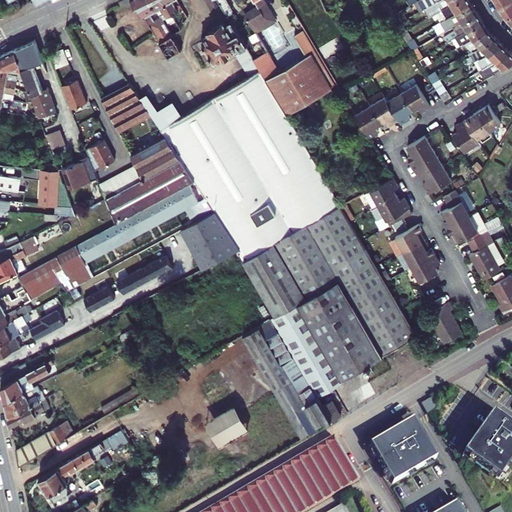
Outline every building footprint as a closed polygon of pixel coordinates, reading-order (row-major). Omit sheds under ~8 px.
[(156,9),(151,0),(132,0),(136,7),(138,6),(149,24),(161,16),(156,9)] [(173,15),(163,0),(151,0),(156,9),(161,16),(164,20),(173,15)] [(163,0),(173,15),(178,12),(171,0),(163,0)] [(218,0),(227,15),(232,12),(233,10),(227,0),(218,0)] [(254,0),(258,6),(245,14),(252,25),(272,13),(264,0),(254,0)] [(438,0),(418,0),(424,9),(438,0)] [(458,0),(438,0),(424,9),(429,17),(436,13),(440,11),(451,4),(458,0)] [(472,3),(470,0),(458,0),(451,4),(440,11),(445,19),(457,13),(472,3)] [(511,0),(494,0),(500,8),(511,0)] [(511,0),(500,8),(506,18),(511,14),(511,0)] [(389,6),(387,2),(383,4),(391,16),(395,14),(392,11),(389,6)] [(478,12),(472,3),(457,13),(445,19),(441,22),(446,31),(453,27),(462,22),(478,12)] [(445,19),(440,11),(436,13),(441,22),(445,19)] [(483,20),(478,12),(462,22),(453,27),(455,30),(444,37),(447,42),(456,37),(467,30),(483,20)] [(276,19),(272,13),(252,25),(255,31),(276,19)] [(408,18),(405,14),(400,17),(397,13),(395,14),(391,16),(397,24),(402,21),(408,18)] [(182,50),(173,35),(164,20),(161,16),(149,24),(169,58),(182,50)] [(488,29),(483,20),(467,30),(456,37),(462,45),(464,43),(488,29)] [(407,30),(402,21),(397,24),(402,33),(407,30)] [(247,47),(232,22),(226,25),(225,23),(209,32),(211,34),(202,40),(215,62),(238,49),(242,50),(247,47)] [(446,31),(441,22),(439,23),(442,27),(437,30),(440,35),(446,31)] [(306,57),(280,72),(268,79),(288,112),(334,84),(302,29),(293,34),(306,57)] [(496,36),(488,29),(464,43),(472,51),(481,47),(496,36)] [(412,39),(407,30),(402,33),(407,42),(412,39)] [(472,51),(469,53),(472,62),(478,59),(489,54),(502,43),(496,36),(481,47),(472,51)] [(419,47),(415,41),(413,42),(412,39),(407,42),(413,51),(417,48),(419,47)] [(43,90),(33,65),(37,63),(38,67),(44,64),(35,40),(15,49),(23,72),(26,79),(30,91),(34,102),(35,104),(39,117),(56,111),(48,88),(43,90)] [(510,50),(502,43),(489,54),(478,59),(482,69),(495,60),(510,50)] [(254,59),(247,47),(242,50),(235,54),(249,76),(260,69),(254,59)] [(66,55),(63,48),(58,50),(57,51),(50,53),(53,61),(66,55)] [(423,57),(417,48),(413,51),(418,60),(423,57)] [(23,72),(15,49),(0,56),(0,71),(4,73),(9,73),(9,69),(15,67),(17,72),(22,73),(23,72)] [(511,62),(511,52),(510,50),(495,60),(482,69),(480,71),(484,78),(493,72),(503,67),(511,62)] [(280,72),(267,51),(256,58),(268,79),(280,72)] [(53,61),(56,68),(69,63),(66,55),(53,61)] [(388,70),(385,66),(373,73),(375,77),(388,70)] [(243,335),(303,438),(332,421),(340,416),(331,400),(322,405),(317,397),(342,382),(341,379),(416,336),(402,310),(362,241),(342,206),(297,131),(296,128),(290,120),(260,69),(249,76),(183,115),(161,128),(180,158),(143,178),(137,181),(131,184),(125,188),(119,191),(113,194),(106,198),(116,223),(195,180),(215,212),(240,249),(237,251),(243,262),(244,261),(276,315),(275,316),(243,335)] [(18,75),(9,73),(4,73),(0,71),(0,84),(15,88),(17,78),(18,75)] [(440,79),(435,71),(428,75),(433,83),(440,79)] [(372,79),(370,75),(368,76),(359,81),(361,85),(372,79)] [(62,85),(72,108),(87,102),(78,79),(62,85)] [(447,90),(440,79),(433,83),(436,88),(440,94),(447,90)] [(140,98),(130,82),(102,97),(132,154),(137,164),(143,178),(180,158),(161,128),(140,98)] [(359,87),(357,82),(342,91),(344,94),(352,90),(352,91),(359,87)] [(15,88),(0,84),(0,97),(13,100),(15,88)] [(430,106),(417,84),(402,92),(413,110),(418,107),(421,112),(430,106)] [(444,101),(451,96),(447,90),(440,94),(444,101)] [(34,102),(30,91),(25,92),(28,101),(34,102)] [(413,110),(402,92),(388,101),(399,119),(401,123),(411,118),(408,113),(413,110)] [(158,111),(147,93),(140,98),(161,128),(183,115),(174,101),(158,111)] [(13,100),(0,97),(0,109),(19,113),(22,101),(13,100)] [(399,119),(388,101),(385,97),(371,106),(381,123),(386,120),(389,125),(399,119)] [(505,106),(503,102),(496,106),(499,110),(505,106)] [(501,122),(489,104),(477,112),(489,130),(501,122)] [(381,123),(371,106),(356,114),(369,137),(379,131),(376,127),(381,123)] [(489,130),(477,112),(465,119),(477,138),(489,130)] [(300,126),(295,117),(290,120),(296,128),(300,126)] [(477,138),(465,119),(456,126),(459,130),(454,133),(465,151),(479,141),(477,138)] [(64,136),(61,129),(47,134),(50,141),(64,136)] [(434,150),(425,135),(408,146),(413,154),(408,157),(412,163),(434,150)] [(66,144),(64,136),(50,141),(53,149),(66,144)] [(108,145),(104,139),(86,148),(89,155),(94,153),(108,145)] [(111,152),(108,145),(94,153),(98,160),(111,152)] [(443,164),(434,150),(412,163),(417,173),(422,170),(425,175),(443,164)] [(115,159),(111,152),(98,160),(101,166),(115,159)] [(98,160),(94,153),(89,155),(95,170),(101,166),(98,160)] [(95,170),(89,155),(85,157),(86,159),(62,168),(69,188),(98,178),(95,171),(95,170)] [(137,164),(130,168),(137,181),(143,178),(137,164)] [(451,179),(443,164),(425,175),(428,180),(423,183),(429,192),(451,179)] [(130,168),(124,171),(131,184),(137,181),(130,168)] [(73,207),(59,170),(49,169),(42,169),(40,204),(73,207)] [(131,184),(124,171),(117,174),(125,188),(131,184)] [(0,178),(1,175),(0,174),(0,187),(0,188),(19,191),(20,183),(2,180),(0,181),(0,178)] [(125,188),(117,174),(112,177),(119,191),(125,188)] [(21,178),(1,175),(0,178),(0,181),(2,180),(20,183),(21,178)] [(119,191),(112,177),(106,180),(113,194),(119,191)] [(399,187),(394,177),(364,194),(372,209),(379,205),(397,195),(394,190),(399,187)] [(19,276),(23,283),(61,263),(74,287),(181,229),(215,212),(195,180),(116,223),(19,276)] [(113,194),(106,180),(100,184),(106,198),(113,194)] [(444,196),(450,207),(441,212),(444,218),(447,217),(449,219),(446,221),(444,222),(447,228),(470,215),(462,200),(456,189),(444,196)] [(410,207),(405,198),(400,200),(397,195),(379,205),(390,225),(394,223),(402,219),(413,213),(410,207)] [(355,218),(347,203),(342,206),(351,220),(355,218)] [(215,212),(181,229),(195,255),(202,269),(237,251),(240,249),(215,212)] [(478,230),(470,215),(447,228),(450,234),(452,233),(455,231),(457,234),(454,235),(457,242),(478,230)] [(407,228),(402,219),(394,223),(399,232),(407,228)] [(423,230),(419,224),(408,230),(396,236),(404,251),(425,240),(422,233),(419,235),(418,233),(421,231),(423,230)] [(501,270),(487,245),(494,241),(487,230),(468,240),(475,251),(470,254),(484,279),(501,270)] [(39,249),(33,235),(20,242),(8,247),(0,249),(0,276),(1,280),(19,271),(26,268),(21,257),(27,255),(27,254),(39,249)] [(20,242),(17,235),(5,241),(8,247),(20,242)] [(429,246),(425,240),(404,251),(412,266),(435,254),(432,248),(430,249),(427,250),(426,248),(429,246)] [(118,281),(124,293),(173,267),(166,254),(118,281)] [(441,263),(435,254),(412,266),(421,281),(439,271),(436,266),(441,263)] [(74,287),(61,263),(23,283),(24,285),(27,291),(32,299),(62,282),(66,291),(74,287)] [(511,306),(511,277),(510,274),(491,285),(502,303),(499,305),(503,312),(511,306)] [(85,298),(91,310),(115,297),(109,285),(85,298)] [(13,298),(10,292),(0,297),(0,315),(14,308),(16,307),(32,299),(27,291),(13,298)] [(463,333),(450,310),(453,309),(449,302),(430,312),(428,314),(444,343),(463,333)] [(16,311),(14,308),(0,315),(0,326),(23,315),(29,311),(26,306),(18,310),(16,311)] [(30,328),(36,339),(65,324),(57,309),(40,318),(42,322),(33,327),(30,328)] [(27,322),(23,315),(0,326),(0,343),(12,338),(16,335),(21,333),(18,327),(27,322)] [(33,327),(29,321),(27,322),(18,327),(21,333),(30,328),(33,327)] [(138,333),(135,327),(122,334),(121,337),(122,341),(138,333)] [(0,358),(22,347),(16,335),(12,338),(0,343),(0,358)] [(28,371),(24,363),(0,375),(0,380),(5,401),(33,386),(30,381),(50,371),(48,367),(53,364),(51,360),(28,371)] [(44,398),(37,384),(33,386),(5,401),(8,416),(44,398)] [(136,386),(102,407),(106,414),(141,394),(136,386)] [(44,398),(8,416),(10,425),(35,414),(50,407),(46,399),(45,398),(44,398)] [(430,399),(420,405),(426,415),(436,409),(430,399)] [(250,430),(235,404),(206,421),(221,446),(250,430)] [(511,429),(491,415),(462,457),(497,481),(511,459),(511,429)] [(413,419),(369,445),(392,484),(436,459),(413,419)] [(74,433),(68,421),(50,431),(57,443),(74,433)] [(57,443),(50,431),(16,450),(20,465),(57,443)] [(327,498),(359,480),(338,445),(333,436),(202,511),(303,511),(315,506),(327,498)] [(101,441),(39,478),(53,502),(71,491),(66,483),(68,481),(65,476),(73,471),(96,458),(94,454),(105,447),(101,441)] [(166,477),(161,469),(143,479),(148,488),(166,477)] [(76,477),(73,471),(65,476),(68,481),(76,477)] [(141,475),(139,471),(128,478),(130,482),(141,475)] [(94,498),(68,511),(88,511),(89,511),(88,510),(97,504),(94,498)] [(461,511),(456,503),(441,511),(461,511)]
